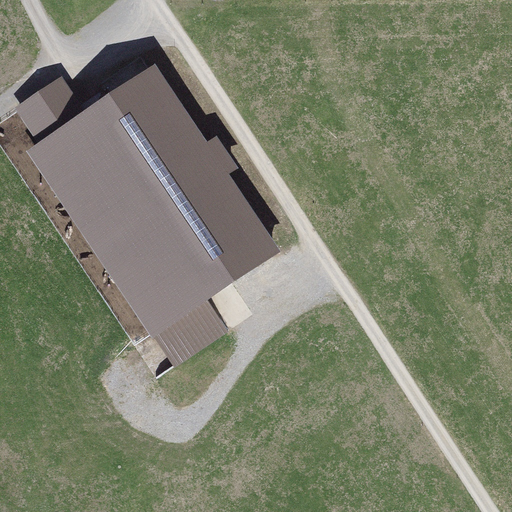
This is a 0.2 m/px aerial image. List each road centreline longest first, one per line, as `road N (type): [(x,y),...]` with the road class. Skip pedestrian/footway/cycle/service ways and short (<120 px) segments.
road 1 (track): [(489,511),(155,0)]
road 2 (track): [(123,376),(161,422),(184,426),(266,324),(333,271)]
